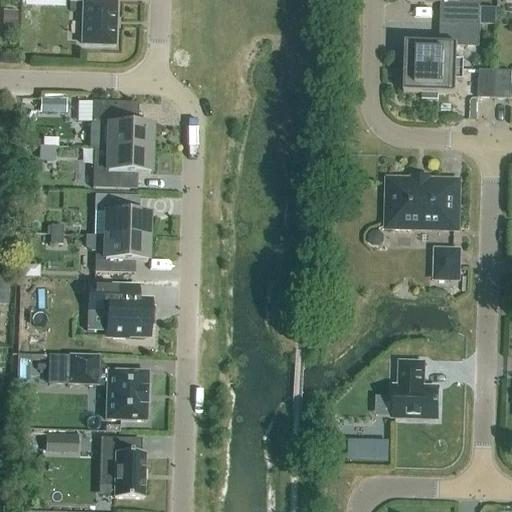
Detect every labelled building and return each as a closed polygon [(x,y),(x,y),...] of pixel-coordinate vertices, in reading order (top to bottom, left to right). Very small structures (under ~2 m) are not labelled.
[(68,0),(69,3),(83,3),(82,45),(113,46),(115,3),(93,3),(92,0),(68,0)] [(480,11),(459,10),(459,3),(440,3),(440,10),(440,23),(480,25),(480,11)] [(16,12),(2,12),(1,28),(16,29),(16,12)] [(439,44),(457,45),(458,39),(479,40),(480,25),(440,23),(439,44)] [(405,68),(464,70),(464,60),(452,59),(452,47),(457,47),(457,45),(439,44),(405,43),(405,45),(411,45),(411,58),(405,58),(405,68)] [(463,81),(464,70),(405,68),(404,79),(410,79),(410,91),(404,91),(404,93),(422,94),(422,100),(438,101),(438,94),(456,95),(456,93),(451,93),(451,80),(463,81)] [(478,100),(494,100),(495,72),(479,71),(478,100)] [(495,72),(494,100),(511,101),(511,73),(495,72)] [(90,134),(90,148),(93,149),(107,149),(150,150),(151,126),(122,125),(123,104),(91,103),(90,134)] [(41,148),(57,148),(57,131),(41,131),(41,148)] [(93,163),(92,189),(118,190),(118,174),(149,175),(150,150),(107,149),(93,149),(93,163)] [(457,183),(441,183),(393,182),(392,199),(389,199),(388,227),(393,227),(395,230),(410,230),(412,228),(445,228),(445,224),(456,225),(457,183)] [(105,237),(147,239),(148,214),(119,213),(120,197),(94,196),(94,212),(105,213),(105,237)] [(49,236),(61,236),(61,227),(50,226),(49,236)] [(61,245),(61,236),(49,236),(49,245),(61,245)] [(118,274),(118,262),(147,263),(147,239),(105,237),(85,237),(85,247),(90,253),(95,253),(94,274),(118,274)] [(435,280),(459,281),(460,251),(436,250),(435,280)] [(88,285),(87,311),(107,312),(107,337),(111,337),(112,340),(123,340),(125,338),(149,338),(149,326),(153,324),(153,310),(150,308),(150,303),(137,302),(137,287),(123,286),(88,285)] [(50,356),(49,384),(107,386),(106,421),(145,422),(146,422),(147,374),(97,372),(98,358),(50,356)] [(424,381),(424,364),(399,363),(399,388),(394,388),(393,419),(437,421),(438,389),(421,389),(421,383),(422,383),(423,382),(424,381)] [(359,458),(371,437),(352,426),(340,447),(359,458)] [(45,432),(46,455),(78,455),(77,431),(45,432)] [(102,440),(100,488),(113,488),(113,500),(142,501),(144,455),(129,454),(130,441),(102,440)]
